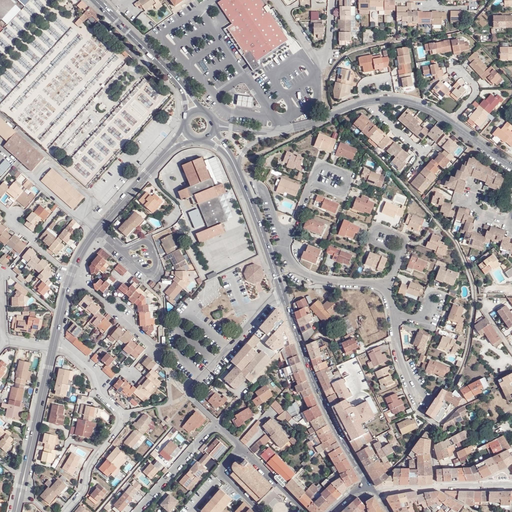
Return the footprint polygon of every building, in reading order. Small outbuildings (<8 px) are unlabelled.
[(10,0),(0,0),(0,17),(2,19),(16,5),(10,0)] [(156,10),(162,6),(157,0),(139,0),(137,2),(134,4),(136,7),(137,6),(139,5),(141,7),(144,12),(147,9),(151,10),(152,6),(153,6),(156,10)] [(244,54),(249,51),(256,61),(287,40),(260,0),(221,0),(217,3),(232,24),(227,28),(244,54)] [(370,0),(359,0),(359,10),(360,10),(371,10),(371,7),(370,0)] [(371,11),(385,11),(385,7),(384,0),(370,0),(371,10),(371,11)] [(395,1),(389,1),(389,0),(384,0),(385,7),(385,11),(395,11),(395,2),(395,1)] [(81,9),(82,8),(86,11),(89,7),(82,1),(77,6),(81,9)] [(415,7),(416,2),(408,2),(408,7),(408,19),(408,22),(408,23),(414,23),(414,21),(419,21),(419,11),(416,11),(414,11),(414,7),(415,7)] [(7,24),(21,9),(16,5),(2,19),(7,24)] [(97,20),(101,17),(90,7),(89,7),(86,11),(75,23),(79,26),(83,21),(84,22),(88,18),(89,19),(92,16),(97,20)] [(341,16),(342,16),(342,20),(351,20),(351,16),(352,16),(352,7),(351,7),(341,7),(341,16)] [(408,7),(398,7),(398,19),(408,19),(408,7)] [(419,23),(419,24),(424,24),(433,23),(433,12),(423,13),(423,11),(419,11),(419,21),(419,23)] [(452,21),(462,21),(462,11),(451,11),(452,21)] [(443,25),(443,20),(447,20),(447,13),(443,12),(433,12),(433,23),(433,25),(443,25)] [(511,15),(493,16),(493,27),(511,26),(511,15)] [(311,24),(314,24),(314,33),(318,33),(318,32),(323,32),(323,24),(321,24),(318,24),(318,19),(311,19),(311,24)] [(340,28),(341,28),(342,32),(352,32),(351,20),(342,20),(340,20),(340,28)] [(345,41),(352,41),(352,32),(342,32),(340,32),(340,45),(345,45),(345,41)] [(451,40),(451,39),(447,40),(449,51),(453,51),(454,54),(460,54),(459,50),(462,50),(469,49),(468,42),(464,42),(464,40),(460,40),(459,39),(451,40)] [(441,52),(448,51),(449,51),(447,40),(443,41),(443,42),(434,43),(433,43),(425,44),(426,51),(430,50),(431,54),(436,53),(436,51),(438,50),(438,52),(441,51),(441,52)] [(410,62),(407,47),(398,48),(399,56),(397,56),(399,64),(401,64),(402,69),(401,69),(399,70),(398,70),(399,75),(407,74),(409,73),(411,73),(409,62),(410,62)] [(511,47),(500,48),(500,59),(508,59),(508,57),(511,57),(511,47)] [(381,58),(380,54),(372,56),(373,60),(375,70),(379,69),(383,68),(389,66),(387,50),(383,51),(384,57),(381,58)] [(254,70),(260,66),(256,61),(249,51),(244,54),(243,55),(254,70)] [(471,62),(469,64),(480,76),(488,68),(477,57),(478,55),(475,52),(468,58),(471,62)] [(375,70),(373,60),(372,56),(372,54),(360,56),(359,58),(360,66),(362,66),(364,72),(375,70)] [(432,77),(435,76),(436,79),(442,76),(443,75),(442,71),(438,72),(436,65),(423,67),(424,75),(432,74),(432,77)] [(494,83),(500,77),(490,66),(488,68),(480,76),(483,79),(484,78),(491,84),(492,84),(494,83)] [(342,79),(338,79),(337,82),(350,85),(352,77),(350,77),(351,74),(351,71),(342,69),(341,75),(342,75),(342,79)] [(410,77),(409,73),(407,74),(399,75),(401,88),(412,86),(410,77)] [(440,81),(443,79),(442,76),(436,79),(433,80),(436,85),(434,88),(441,95),(443,97),(447,93),(450,89),(443,84),(440,81)] [(350,85),(337,82),(336,82),(334,90),(335,98),(339,99),(349,93),(351,85),(350,85)] [(450,89),(447,93),(446,94),(449,96),(450,95),(452,93),(458,99),(466,90),(457,82),(453,87),(452,87),(450,89)] [(432,90),(439,97),(441,95),(434,88),(433,89),(432,90)] [(456,101),(458,99),(452,93),(450,95),(456,101)] [(253,98),(238,96),(237,105),(251,107),(253,98)] [(484,99),(479,105),(489,113),(494,108),(498,102),(500,104),(502,101),(496,96),(494,98),(492,96),(487,102),(486,101),(484,99)] [(488,117),(487,116),(489,113),(479,105),(477,108),(478,109),(470,118),(475,123),(480,126),(488,117)] [(398,119),(406,126),(413,118),(408,113),(406,115),(404,113),(398,119)] [(362,130),(369,122),(370,121),(362,114),(359,118),(358,117),(353,122),(362,130)] [(0,135),(7,142),(16,133),(0,117),(0,135)] [(417,124),(419,122),(413,118),(406,126),(414,133),(420,126),(417,124)] [(375,126),(374,127),(369,122),(362,130),(361,131),(369,138),(377,130),(378,128),(375,126)] [(511,132),(510,131),(511,128),(511,125),(507,122),(500,129),(498,127),(492,133),(496,137),(497,136),(505,142),(505,141),(511,146),(511,132)] [(427,134),(435,142),(436,141),(443,132),(435,125),(429,132),(427,134)] [(414,133),(422,140),(427,134),(429,132),(424,128),(423,129),(420,126),(414,133)] [(382,135),(377,130),(369,138),(377,145),(385,136),(386,135),(383,133),(382,135)] [(443,132),(436,141),(438,142),(445,134),(443,132)] [(18,159),(30,145),(16,133),(7,143),(4,146),(18,159)] [(326,151),(331,153),(338,134),(334,133),(331,139),(319,134),(314,146),(319,148),(320,146),(326,148),(326,151)] [(438,142),(445,148),(442,152),(450,160),(454,156),(450,152),(455,147),(451,143),(452,142),(449,140),(450,138),(445,134),(438,142)] [(385,136),(377,145),(383,150),(386,146),(389,149),(394,142),(391,140),(390,141),(385,136)] [(369,138),(367,140),(375,148),(377,145),(369,138)] [(455,147),(457,144),(450,138),(449,140),(452,142),(451,143),(455,147)] [(392,155),(393,154),(396,156),(402,149),(394,142),(389,149),(387,151),(392,155)] [(339,157),(340,154),(344,156),(345,154),(353,157),(356,149),(340,143),(335,155),(339,157)] [(18,159),(31,171),(44,157),(30,145),(18,159)] [(402,149),(396,156),(392,161),(398,166),(397,167),(399,170),(406,163),(403,161),(408,155),(403,150),(402,149)] [(438,163),(443,168),(450,160),(442,152),(440,151),(438,153),(440,154),(434,160),(438,163)] [(300,166),(303,158),(297,156),(296,157),(291,155),(292,154),(286,152),(283,159),(288,161),(287,163),(286,166),(293,169),(294,168),(299,169),(301,170),(302,166),(300,166)] [(216,186),(214,187),(211,178),(202,157),(182,165),(191,187),(179,191),(182,200),(191,196),(195,195),(198,203),(209,228),(196,234),(200,243),(225,232),(222,223),(228,221),(227,219),(218,196),(226,192),(222,183),(216,186)] [(210,158),(214,172),(221,171),(217,157),(210,158)] [(462,192),(464,189),(466,182),(465,181),(462,181),(465,173),(468,174),(471,175),(483,179),(482,180),(485,181),(485,182),(488,183),(493,185),(492,185),(495,186),(495,189),(499,190),(504,176),(497,173),(498,172),(492,169),(492,168),(483,164),(476,161),(477,159),(472,158),(471,159),(469,158),(467,162),(466,162),(464,165),(462,165),(461,168),(459,167),(458,170),(457,170),(454,177),(451,176),(449,182),(446,182),(445,186),(448,188),(448,187),(451,188),(452,187),(455,188),(454,190),(462,192)] [(0,175),(0,176),(11,164),(5,159),(0,163),(0,175)] [(434,160),(433,159),(432,159),(425,167),(434,174),(438,169),(435,166),(438,163),(434,160)] [(436,176),(434,174),(425,167),(418,175),(429,184),(436,176)] [(369,176),(367,179),(367,182),(377,185),(381,187),(385,177),(364,169),(361,175),(365,177),(366,175),(369,176)] [(410,177),(413,173),(409,169),(405,174),(410,177)] [(296,176),(294,176),(293,178),(300,181),(303,174),(300,173),(298,172),(296,176)] [(60,175),(57,173),(52,179),(54,181),(60,175)] [(47,174),(41,180),(43,183),(49,176),(47,174)] [(63,178),(60,175),(54,181),(57,184),(63,178)] [(421,192),(429,184),(418,175),(411,183),(421,192)] [(52,179),(49,176),(43,183),(46,185),(52,179)] [(65,180),(63,178),(57,184),(60,186),(65,180)] [(283,194),(285,191),(296,195),(299,186),(281,178),(276,191),(283,194)] [(54,181),(52,179),(46,185),(49,187),(54,181)] [(20,188),(22,186),(16,180),(13,183),(20,188)] [(68,183),(65,180),(60,186),(63,189),(68,183)] [(57,184),(54,181),(49,187),(52,190),(57,184)] [(3,183),(0,186),(0,194),(2,196),(6,192),(7,191),(10,188),(3,183)] [(7,191),(16,199),(23,191),(20,188),(13,183),(11,186),(10,188),(7,191)] [(71,185),(68,183),(63,189),(66,191),(71,185)] [(60,186),(57,184),(52,190),(54,192),(60,186)] [(74,188),(71,185),(66,191),(68,194),(74,188)] [(35,186),(32,189),(37,194),(40,190),(35,186)] [(63,189),(60,186),(54,192),(57,195),(63,189)] [(438,205),(438,203),(442,204),(443,201),(444,199),(442,198),(442,197),(442,195),(439,194),(440,190),(433,187),(433,188),(430,191),(436,193),(434,196),(433,195),(431,202),(435,204),(438,205)] [(77,191),(74,188),(68,194),(71,196),(77,191)] [(66,191),(63,189),(57,195),(60,198),(66,191)] [(7,191),(6,192),(15,200),(16,199),(7,191)] [(31,192),(28,196),(23,191),(16,199),(17,200),(25,207),(35,196),(31,192)] [(68,194),(66,191),(60,198),(63,200),(68,194)] [(79,193),(77,191),(71,196),(74,199),(79,193)] [(232,197),(230,191),(226,192),(218,196),(227,219),(233,217),(226,199),(232,197)] [(147,192),(139,201),(150,211),(159,203),(160,204),(163,201),(155,194),(152,197),(147,192)] [(77,201),(82,195),(79,193),(74,199),(77,201)] [(66,203),(71,196),(68,194),(63,200),(66,203)] [(369,198),(362,195),(360,198),(360,201),(356,199),(353,205),(357,207),(356,208),(365,211),(370,213),(374,203),(368,201),(369,198)] [(69,205),(74,199),(71,196),(66,203),(69,205)] [(322,203),(321,207),(335,213),(339,204),(317,196),(315,200),(322,203)] [(15,200),(8,208),(11,207),(17,200),(16,199),(15,200)] [(71,207),(77,201),(74,199),(69,205),(71,207)] [(448,215),(452,217),(453,214),(454,210),(450,209),(451,204),(443,201),(442,204),(441,208),(440,210),(443,212),(448,213),(448,215)] [(398,215),(402,217),(406,206),(402,205),(401,208),(386,202),(382,212),(394,217),(396,214),(397,211),(399,212),(398,215)] [(150,211),(152,213),(160,204),(159,203),(150,211)] [(50,213),(40,205),(34,213),(41,219),(43,221),(50,213)] [(461,221),(461,222),(463,223),(465,224),(468,215),(469,209),(466,208),(465,210),(461,208),(459,208),(458,209),(456,215),(456,216),(462,218),(461,221)] [(194,229),(204,225),(197,209),(188,213),(194,229)] [(27,219),(28,220),(24,224),(31,230),(35,226),(34,225),(37,221),(38,223),(41,219),(34,213),(33,212),(27,219)] [(143,219),(136,212),(127,221),(135,227),(135,228),(143,219)] [(408,225),(413,228),(418,229),(420,224),(422,225),(424,220),(409,214),(405,222),(408,224),(408,225)] [(463,223),(462,227),(461,229),(467,231),(471,233),(471,231),(473,226),(470,226),(471,223),(473,217),(468,215),(465,224),(463,223)] [(71,228),(76,222),(73,219),(68,225),(65,229),(59,236),(62,239),(67,243),(76,232),(71,228)] [(145,220),(143,219),(135,228),(136,228),(137,229),(145,220)] [(307,219),(304,227),(320,234),(323,225),(307,219)] [(135,227),(127,221),(127,220),(118,229),(126,236),(135,227)] [(344,237),(345,234),(353,237),(356,231),(358,231),(359,227),(349,223),(350,222),(344,220),(338,234),(344,237)] [(487,231),(485,236),(485,237),(485,238),(486,238),(489,239),(492,240),(493,238),(496,228),(491,226),(485,224),(484,228),(487,229),(489,230),(489,232),(487,231)] [(126,236),(128,238),(136,228),(135,228),(135,227),(126,236)] [(500,229),(496,228),(493,238),(497,240),(496,241),(501,243),(503,237),(505,231),(505,230),(500,228),(500,229)] [(57,238),(56,237),(57,235),(51,230),(49,232),(47,230),(40,238),(50,247),(56,240),(57,238)] [(0,239),(3,242),(6,244),(6,243),(12,237),(8,234),(5,231),(0,236),(0,239)] [(467,240),(469,241),(469,244),(473,245),(476,234),(471,233),(467,231),(466,233),(464,239),(467,240)] [(167,250),(166,251),(168,255),(176,251),(174,246),(177,245),(171,234),(161,239),(163,243),(167,250)] [(435,253),(435,256),(442,258),(443,254),(444,255),(448,247),(444,245),(444,243),(439,242),(441,238),(432,234),(429,242),(428,241),(426,246),(435,250),(434,253),(435,253)] [(486,238),(485,238),(485,237),(476,234),(473,245),(477,246),(477,245),(480,246),(483,247),(485,242),(486,238)] [(13,248),(20,240),(14,235),(12,237),(6,243),(7,244),(13,249),(13,248)] [(507,248),(506,250),(510,251),(511,250),(511,245),(511,243),(509,243),(510,240),(507,238),(503,237),(501,243),(501,244),(500,247),(503,247),(507,248)] [(25,245),(23,243),(20,240),(13,248),(17,251),(20,254),(27,246),(25,245)] [(61,244),(60,243),(56,240),(50,247),(49,248),(57,255),(64,247),(63,246),(61,244)] [(328,245),(325,252),(333,256),(336,249),(328,245)] [(308,259),(307,260),(311,262),(312,261),(316,262),(320,251),(308,246),(305,252),(304,251),(302,257),(308,259)] [(31,249),(30,248),(22,257),(29,262),(35,255),(36,253),(34,251),(31,249)] [(183,261),(185,260),(179,249),(176,251),(168,255),(164,257),(166,260),(170,258),(172,257),(174,261),(172,262),(177,271),(187,271),(184,265),(185,264),(183,261)] [(369,252),(365,264),(371,266),(372,264),(378,266),(377,268),(382,271),(387,259),(369,252)] [(500,265),(493,254),(478,265),(482,270),(484,273),(491,268),(496,268),(500,265)] [(32,267),(34,269),(35,268),(41,261),(35,255),(29,262),(26,266),(30,269),(32,267)] [(107,262),(105,260),(103,258),(100,256),(99,255),(95,259),(107,269),(110,266),(107,262)] [(412,269),(413,268),(422,272),(424,268),(425,268),(427,263),(411,257),(407,267),(412,269)] [(41,261),(35,268),(41,273),(47,266),(49,264),(43,259),(41,261)] [(100,271),(103,273),(107,269),(95,259),(92,263),(92,264),(100,271)] [(92,264),(90,266),(92,274),(94,273),(97,275),(100,271),(92,264)] [(264,274),(261,267),(254,264),(248,267),(245,273),(247,280),(254,283),(261,280),(264,274)] [(51,270),(51,269),(49,267),(47,266),(41,273),(38,277),(43,282),(48,286),(51,282),(49,280),(48,279),(51,275),(51,274),(49,273),(51,270)] [(449,283),(450,281),(454,283),(458,273),(440,267),(435,279),(443,282),(443,281),(449,283)] [(187,271),(177,271),(172,271),(172,275),(176,275),(176,276),(175,277),(173,279),(175,281),(182,287),(187,281),(187,280),(187,278),(187,271)] [(113,282),(109,278),(105,282),(99,289),(103,292),(110,284),(111,285),(113,282)] [(100,279),(96,283),(94,284),(95,289),(97,291),(99,289),(105,282),(100,279)] [(183,288),(182,287),(175,281),(165,292),(169,296),(167,299),(172,304),(175,301),(173,299),(183,288)] [(34,287),(44,296),(50,288),(48,286),(43,282),(41,284),(39,282),(34,287)] [(405,295),(406,292),(417,296),(421,286),(410,282),(408,285),(402,283),(398,292),(405,295)] [(24,298),(29,292),(17,283),(14,287),(18,291),(16,293),(17,294),(14,298),(12,297),(12,306),(24,306),(24,298)] [(129,288),(124,283),(119,289),(125,295),(126,294),(130,289),(129,288)] [(137,289),(134,287),(132,285),(129,288),(130,289),(126,294),(130,298),(136,291),(137,289)] [(141,295),(136,291),(130,298),(129,299),(133,304),(134,303),(141,295)] [(146,298),(142,294),(141,295),(134,303),(137,305),(138,305),(146,305),(146,298)] [(87,295),(79,304),(79,305),(86,310),(93,302),(94,301),(87,295)] [(295,302),(298,308),(293,310),(297,319),(311,313),(304,298),(295,302)] [(323,306),(317,300),(310,307),(323,322),(336,310),(333,308),(335,306),(329,299),(323,306)] [(100,309),(97,306),(93,302),(86,310),(90,314),(92,313),(94,315),(98,312),(100,309)] [(463,308),(454,304),(450,313),(449,318),(453,320),(451,324),(457,326),(456,329),(459,330),(463,318),(460,317),(463,308)] [(511,314),(505,305),(497,311),(510,328),(511,326),(511,314)] [(283,319),(285,318),(283,313),(276,307),(267,318),(259,327),(254,334),(247,343),(231,361),(236,367),(245,375),(243,377),(246,379),(251,383),(254,385),(268,370),(277,360),(280,355),(279,353),(285,346),(294,343),(291,335),(285,339),(284,336),(282,335),(286,330),(287,328),(283,319)] [(220,311),(213,313),(216,319),(222,317),(220,311)] [(94,315),(89,321),(92,324),(93,323),(97,327),(105,318),(98,312),(94,315)] [(298,323),(313,317),(311,313),(297,319),(298,323)] [(494,347),(502,342),(488,316),(474,324),(480,334),(485,331),(494,347)] [(15,327),(15,330),(27,332),(28,321),(23,320),(16,319),(17,317),(13,317),(12,323),(16,324),(15,327)] [(29,317),(29,319),(28,321),(27,332),(32,333),(32,331),(33,329),(36,330),(39,330),(40,319),(29,317)] [(308,322),(314,320),(313,317),(298,323),(299,326),(308,322)] [(106,331),(112,324),(107,320),(105,318),(97,327),(101,330),(103,328),(106,331)] [(345,330),(347,335),(354,332),(349,319),(343,322),(346,330),(345,330)] [(302,333),(312,328),(308,322),(299,326),(302,333)] [(70,332),(65,337),(68,340),(72,334),(75,337),(76,337),(82,330),(82,329),(74,323),(68,330),(70,332)] [(143,326),(143,330),(150,336),(154,331),(154,325),(151,325),(143,326)] [(117,326),(110,335),(111,336),(119,328),(117,326)] [(125,333),(122,330),(119,328),(111,336),(109,339),(114,343),(116,340),(118,341),(120,339),(125,333)] [(306,342),(314,332),(312,328),(302,333),(306,342)] [(429,337),(431,332),(420,328),(420,330),(418,332),(429,337)] [(78,340),(85,332),(82,330),(76,337),(77,339),(78,340)] [(131,340),(134,338),(126,331),(125,333),(120,339),(124,343),(127,345),(131,340)] [(426,346),(429,337),(418,332),(415,340),(414,339),(412,344),(413,344),(413,345),(419,347),(425,350),(426,346)] [(465,338),(458,335),(456,340),(462,343),(460,346),(459,346),(457,348),(459,349),(460,348),(463,349),(464,346),(465,338)] [(446,340),(447,338),(446,338),(443,337),(439,346),(456,353),(457,348),(459,346),(455,344),(456,340),(449,338),(448,340),(446,340)] [(354,338),(342,344),(346,353),(358,348),(354,338)] [(123,350),(129,355),(131,354),(137,346),(131,340),(127,345),(123,350)] [(307,346),(309,352),(319,349),(316,341),(307,346)] [(289,358),(298,355),(294,343),(285,346),(279,353),(280,355),(282,361),(286,359),(289,358)] [(137,359),(145,350),(138,345),(137,346),(131,354),(137,359)] [(381,351),(379,347),(368,352),(374,367),(385,362),(382,355),(380,351),(381,351)] [(355,351),(359,349),(358,348),(346,353),(344,353),(346,356),(355,352),(355,351)] [(319,356),(321,355),(319,349),(309,352),(311,359),(319,356)] [(107,353),(101,360),(107,365),(109,367),(115,360),(107,353)] [(289,358),(286,359),(289,366),(301,362),(298,355),(289,358)] [(150,371),(157,363),(149,356),(142,364),(150,371)] [(311,359),(314,366),(322,363),(321,360),(319,356),(311,359)] [(117,362),(115,360),(109,367),(111,369),(117,362)] [(428,364),(424,363),(422,369),(426,371),(425,372),(430,374),(430,373),(431,371),(435,372),(435,373),(439,375),(443,377),(444,375),(447,377),(451,368),(430,360),(428,364)] [(17,378),(16,383),(25,385),(26,380),(28,371),(30,363),(20,361),(16,378),(17,378)] [(286,375),(291,374),(304,369),(301,362),(289,366),(284,367),(285,370),(286,375)] [(317,373),(325,369),(322,363),(314,366),(317,373)] [(334,365),(326,368),(325,369),(317,373),(319,377),(330,372),(330,371),(336,368),(335,366),(334,365)] [(389,370),(387,367),(376,372),(381,385),(385,383),(387,386),(394,382),(393,379),(391,380),(387,371),(389,370)] [(70,371),(60,369),(57,382),(67,385),(68,380),(70,371)] [(295,381),(297,380),(299,384),(308,380),(304,369),(291,374),(292,376),(293,376),(295,381)] [(160,376),(152,370),(151,371),(146,377),(148,378),(155,384),(156,386),(160,381),(157,379),(160,376)] [(233,388),(238,382),(240,384),(243,381),(232,370),(231,371),(229,373),(226,376),(229,379),(228,380),(230,383),(230,384),(233,388)] [(319,377),(322,386),(331,382),(329,379),(335,376),(338,381),(340,380),(342,382),(337,371),(331,374),(330,372),(319,377)] [(511,373),(498,380),(502,387),(510,383),(511,382),(511,373)] [(329,379),(331,382),(333,388),(336,393),(337,393),(345,388),(342,382),(340,380),(338,381),(335,376),(329,379)] [(463,385),(464,380),(462,376),(457,385),(467,400),(474,396),(475,395),(468,386),(464,388),(463,385)] [(482,392),(480,389),(488,385),(488,384),(487,382),(484,377),(468,386),(475,395),(476,395),(475,393),(478,392),(479,393),(480,393),(482,392)] [(155,384),(148,378),(142,386),(148,391),(152,387),(155,384)] [(117,391),(120,394),(121,392),(123,391),(129,384),(126,381),(124,383),(120,379),(114,386),(115,387),(118,390),(117,391)] [(310,387),(309,384),(308,380),(299,384),(296,386),(297,389),(299,392),(310,387)] [(56,394),(66,397),(66,396),(69,385),(67,385),(57,382),(55,389),(57,389),(56,391),(56,394)] [(331,382),(322,386),(325,391),(333,388),(331,382)] [(503,390),(508,401),(511,399),(511,388),(511,389),(510,383),(502,387),(503,390)] [(129,384),(123,391),(127,394),(128,393),(131,396),(132,394),(133,393),(137,389),(135,387),(133,386),(133,387),(129,384)] [(136,395),(144,402),(147,398),(146,397),(150,393),(148,391),(142,386),(140,384),(137,389),(133,393),(136,395)] [(374,407),(363,384),(349,391),(351,397),(353,401),(358,398),(365,412),(374,407)] [(253,400),(257,406),(263,402),(262,400),(272,393),(266,385),(256,392),(259,396),(253,400)] [(12,387),(10,398),(9,404),(20,407),(21,402),(24,390),(14,387),(12,387)] [(313,393),(311,390),(310,387),(299,392),(297,393),(298,396),(300,395),(303,394),(304,397),(313,393)] [(333,388),(325,391),(328,397),(335,394),(336,393),(333,388)] [(340,403),(332,407),(336,414),(349,408),(345,400),(351,397),(349,391),(347,388),(345,388),(337,393),(338,396),(337,397),(340,403)] [(442,398),(443,398),(447,391),(442,389),(438,396),(442,398)] [(220,404),(221,403),(223,404),(228,399),(224,395),(222,398),(215,392),(212,390),(210,392),(208,395),(206,397),(209,400),(209,401),(217,408),(220,404)] [(459,397),(459,395),(457,391),(455,391),(455,392),(454,394),(448,391),(447,391),(443,398),(443,399),(451,403),(458,406),(462,398),(459,397)] [(263,402),(273,395),(272,393),(262,400),(263,402)] [(304,397),(309,406),(310,409),(318,405),(313,393),(304,397)] [(335,394),(328,397),(332,407),(340,403),(337,397),(335,394)] [(385,398),(391,410),(392,410),(395,408),(397,413),(405,410),(403,405),(401,405),(399,400),(397,401),(396,399),(398,398),(396,394),(385,398)] [(437,405),(442,398),(438,396),(436,398),(433,403),(437,405)] [(353,414),(354,415),(359,413),(353,401),(351,397),(345,400),(349,408),(352,414),(353,414)] [(286,410),(277,399),(272,403),(281,414),(286,410)] [(323,415),(319,407),(318,405),(310,409),(306,410),(302,413),(301,410),(296,401),(287,409),(294,417),(293,418),(295,420),(299,422),(304,418),(307,423),(323,415)] [(9,409),(8,417),(18,419),(20,407),(9,404),(2,403),(2,407),(7,408),(9,409)] [(53,405),(49,423),(61,425),(63,416),(64,407),(53,405)] [(80,414),(85,415),(84,420),(92,422),(94,417),(94,413),(97,414),(98,409),(81,405),(80,414)] [(457,410),(444,424),(442,431),(462,421),(461,418),(468,414),(464,406),(457,410)] [(245,422),(244,421),(254,415),(249,408),(236,415),(237,416),(232,419),(234,422),(235,421),(239,426),(245,422)] [(336,414),(339,420),(352,414),(349,408),(336,414)] [(293,418),(292,417),(286,410),(281,414),(277,418),(281,423),(286,419),(292,426),(293,426),(294,426),(294,427),(295,426),(296,426),(299,423),(302,426),(303,426),(304,426),(307,426),(308,430),(303,433),(305,438),(308,436),(313,434),(307,423),(304,418),(299,422),(295,420),(293,418)] [(192,430),(194,430),(204,418),(196,411),(183,426),(190,432),(192,430)] [(135,422),(132,426),(136,429),(143,435),(150,427),(148,426),(152,421),(145,415),(143,415),(140,419),(141,420),(137,424),(136,423),(135,422)] [(317,431),(328,425),(323,415),(307,423),(313,434),(314,433),(317,431)] [(340,422),(344,430),(353,425),(350,417),(340,422)] [(281,427),(272,418),(271,419),(263,426),(266,428),(269,432),(272,435),(271,436),(281,448),(290,440),(294,445),(298,443),(293,436),(289,439),(280,428),(281,427)] [(93,427),(95,428),(96,423),(92,422),(84,420),(78,419),(75,435),(89,438),(91,431),(93,431),(93,427)] [(259,419),(241,440),(246,445),(260,429),(258,427),(262,422),(259,419)] [(367,425),(369,424),(367,419),(363,421),(357,424),(362,433),(369,429),(367,425)] [(416,423),(413,425),(411,421),(410,419),(398,425),(402,434),(414,429),(414,428),(417,426),(416,423)] [(374,436),(370,429),(369,429),(362,433),(357,424),(353,425),(344,430),(350,442),(358,437),(368,432),(373,440),(375,439),(374,436)] [(317,431),(320,436),(330,430),(328,425),(317,431)] [(476,431),(474,426),(452,437),(455,445),(463,441),(480,432),(479,431),(476,431)] [(131,448),(131,449),(143,435),(136,429),(124,443),(131,448)] [(11,434),(6,430),(5,431),(1,436),(3,439),(0,442),(0,447),(6,452),(10,447),(10,446),(8,444),(10,443),(13,439),(9,436),(11,434)] [(334,437),(331,432),(330,430),(320,436),(316,438),(311,441),(316,447),(334,437)] [(395,435),(392,430),(389,432),(392,437),(388,440),(389,443),(396,439),(394,436),(395,435)] [(358,437),(363,445),(373,440),(368,432),(358,437)] [(430,440),(430,432),(426,432),(420,441),(430,440)] [(511,445),(511,440),(508,433),(503,435),(510,446),(511,445)] [(44,448),(47,448),(54,450),(56,442),(54,441),(54,439),(55,436),(45,434),(43,443),(45,444),(44,448)] [(268,442),(271,439),(266,434),(257,442),(250,449),(255,454),(268,442)] [(490,455),(492,457),(499,471),(507,467),(499,454),(508,450),(511,448),(510,446),(503,435),(493,441),(485,445),(487,449),(491,447),(493,453),(490,455)] [(320,452),(323,457),(329,453),(326,448),(337,442),(334,437),(316,447),(316,448),(318,451),(320,452)] [(365,448),(363,445),(358,437),(350,442),(356,453),(365,448)] [(455,445),(452,437),(442,442),(435,445),(435,448),(436,452),(447,447),(448,448),(453,445),(455,445)] [(217,439),(207,452),(210,455),(210,454),(212,456),(211,456),(212,457),(215,460),(226,447),(217,439)] [(311,441),(311,440),(306,444),(311,450),(312,449),(316,454),(318,451),(316,448),(316,447),(311,441)] [(418,455),(429,453),(430,440),(420,441),(414,449),(408,456),(411,459),(418,455)] [(172,457),(170,455),(178,446),(171,441),(160,453),(169,461),(172,457)] [(374,444),(377,450),(382,448),(379,441),(374,444)] [(329,453),(340,447),(337,442),(326,448),(329,453)] [(381,458),(386,456),(394,451),(389,444),(382,448),(377,450),(378,453),(381,458)] [(455,451),(456,450),(453,445),(448,448),(447,447),(436,452),(439,461),(453,455),(451,452),(455,451)] [(487,449),(485,445),(479,448),(477,449),(478,451),(480,453),(487,450),(487,449)] [(372,447),(369,446),(365,448),(356,453),(361,461),(375,454),(375,453),(372,447)] [(471,446),(457,453),(459,458),(465,455),(470,453),(474,451),(471,446)] [(272,472),(286,486),(286,485),(298,472),(286,460),(284,462),(269,447),(267,450),(265,448),(263,450),(265,452),(261,455),(268,462),(265,465),(272,472)] [(343,453),(341,449),(340,447),(329,453),(333,459),(343,453)] [(52,458),(54,459),(56,450),(54,450),(47,448),(47,450),(46,452),(43,452),(41,461),(51,463),(52,460),(52,458)] [(121,452),(117,448),(107,459),(108,460),(116,467),(117,468),(118,469),(126,460),(124,458),(126,456),(121,452)] [(507,467),(511,462),(511,457),(508,450),(499,454),(507,467)] [(306,467),(320,452),(318,451),(316,454),(312,458),(310,459),(304,466),(306,467)] [(210,455),(207,452),(199,462),(204,466),(212,457),(211,456),(210,455)] [(79,463),(78,463),(81,458),(72,453),(62,469),(72,475),(76,469),(76,468),(79,463)] [(347,458),(343,453),(333,459),(334,462),(336,464),(347,458)] [(432,468),(429,453),(418,455),(418,469),(419,469),(432,468)] [(468,462),(473,460),(470,453),(465,455),(467,459),(468,462)] [(372,463),(378,460),(375,454),(361,461),(365,467),(372,463)] [(312,458),(309,455),(301,464),(304,466),(310,459),(312,458)] [(418,455),(411,459),(408,456),(407,457),(409,460),(409,465),(409,467),(408,467),(408,469),(401,470),(399,485),(408,485),(409,476),(409,470),(409,469),(418,469),(418,455)] [(482,457),(474,461),(476,465),(484,461),(482,457)] [(492,457),(484,461),(492,474),(499,471),(492,457)] [(346,472),(352,468),(347,458),(336,464),(334,462),(328,465),(333,473),(338,470),(341,475),(346,472)] [(461,462),(459,458),(458,459),(453,461),(455,466),(462,464),(461,462)] [(106,462),(99,470),(108,477),(112,473),(113,474),(117,468),(116,467),(108,460),(106,462)] [(274,487),(273,487),(266,480),(246,460),(243,463),(241,461),(238,461),(235,463),(234,466),(234,469),(235,471),(232,475),(235,478),(257,501),(260,504),(261,503),(260,502),(262,500),(263,501),(264,499),(264,498),(269,493),(270,493),(272,492),(271,491),(274,489),(274,490),(275,488),(274,487)] [(385,472),(383,467),(378,460),(372,463),(365,467),(373,480),(385,472)] [(165,474),(169,469),(159,461),(155,465),(165,474)] [(199,462),(198,461),(190,470),(191,470),(194,473),(193,475),(198,479),(206,469),(204,466),(199,462)] [(483,478),(492,474),(484,461),(476,465),(483,478)] [(389,462),(386,463),(385,462),(383,463),(388,472),(392,468),(389,462)] [(156,471),(158,469),(151,463),(147,467),(143,472),(151,479),(157,472),(156,471)] [(465,465),(462,466),(463,468),(466,481),(476,480),(471,468),(470,466),(469,467),(469,468),(466,468),(465,465)] [(476,465),(471,468),(476,480),(483,478),(476,465)] [(401,470),(400,467),(398,466),(393,471),(393,485),(399,485),(401,470)] [(305,471),(302,467),(298,472),(286,485),(299,498),(305,493),(310,498),(313,495),(319,490),(317,488),(318,487),(313,484),(309,489),(299,478),(305,471)] [(112,475),(114,477),(120,471),(118,469),(117,468),(113,474),(112,475)] [(353,483),(359,479),(352,468),(346,472),(353,483)] [(418,469),(418,470),(418,476),(425,476),(433,476),(432,468),(419,469),(418,469)] [(466,481),(463,468),(458,468),(458,481),(466,481)] [(451,481),(451,469),(443,469),(444,482),(451,481)] [(186,488),(193,480),(195,481),(195,482),(198,479),(193,475),(194,473),(191,470),(180,482),(186,488)] [(348,486),(353,483),(346,472),(341,475),(338,470),(333,473),(327,479),(342,494),(344,492),(348,486)] [(408,485),(418,485),(418,476),(418,470),(409,470),(409,476),(408,485)] [(387,476),(388,477),(382,482),(383,485),(393,485),(393,471),(387,476)] [(382,482),(388,477),(387,476),(387,474),(386,473),(385,472),(373,480),(376,486),(383,485),(382,482)] [(424,485),(433,485),(433,476),(425,476),(424,485)] [(47,480),(44,483),(48,488),(57,495),(58,496),(67,487),(63,484),(58,479),(53,485),(47,480)] [(327,488),(337,499),(342,494),(327,479),(322,483),(327,488)] [(186,488),(188,489),(195,481),(193,480),(186,488)] [(133,486),(138,490),(142,486),(136,481),(133,486)] [(95,489),(96,490),(93,493),(91,495),(98,502),(107,492),(99,484),(95,489)] [(325,490),(320,485),(318,487),(317,488),(319,490),(331,504),(337,499),(327,488),(325,490)] [(67,487),(58,496),(60,497),(68,488),(67,487)] [(40,497),(49,504),(57,495),(48,488),(40,497)] [(221,511),(227,505),(232,499),(221,489),(213,498),(212,497),(210,500),(211,501),(202,511),(221,511)] [(323,511),(331,504),(319,490),(313,495),(316,498),(313,501),(323,511)] [(446,511),(448,511),(451,509),(457,502),(455,501),(450,499),(439,491),(435,492),(443,503),(444,504),(446,506),(447,505),(449,507),(446,511)] [(466,491),(459,491),(458,499),(465,503),(466,491)] [(470,505),(474,505),(474,491),(466,491),(465,503),(470,505)] [(474,505),(481,505),(481,501),(482,491),(474,491),(474,505)] [(499,502),(499,505),(501,505),(502,491),(494,491),(482,491),(481,501),(499,502)] [(510,501),(511,491),(502,491),(501,505),(510,505),(510,501)] [(117,505),(116,507),(121,511),(127,504),(127,505),(133,498),(126,492),(115,503),(117,505)] [(417,496),(416,492),(405,493),(409,506),(407,509),(409,511),(417,511),(416,508),(415,505),(419,505),(417,496)] [(439,505),(431,499),(430,492),(424,493),(425,494),(428,506),(434,511),(433,511),(440,511),(439,510),(437,508),(439,505)] [(440,506),(443,503),(435,492),(430,492),(431,499),(439,505),(440,506)] [(313,501),(316,498),(313,495),(310,498),(305,493),(299,498),(307,507),(313,501)] [(409,506),(405,493),(398,494),(400,501),(402,508),(407,506),(409,506)] [(170,494),(161,504),(168,510),(173,505),(174,506),(178,501),(170,494)] [(388,496),(387,498),(390,503),(400,501),(398,494),(388,496)] [(424,508),(428,506),(425,494),(417,496),(419,505),(422,504),(423,506),(424,508)] [(58,496),(57,495),(49,504),(50,505),(58,496)] [(88,498),(96,505),(98,502),(91,495),(88,498)] [(384,511),(375,497),(366,502),(367,506),(368,511),(384,511)] [(364,504),(358,498),(354,502),(362,511),(367,506),(366,502),(364,504)] [(307,507),(312,511),(322,511),(323,511),(313,501),(307,507)] [(393,509),(402,508),(400,501),(390,503),(393,509)] [(236,511),(246,511),(250,508),(244,502),(235,511),(236,511)] [(368,511),(367,506),(362,511),(354,502),(349,506),(354,511),(368,511)] [(458,511),(463,506),(460,504),(457,502),(451,509),(448,511),(458,511)]
